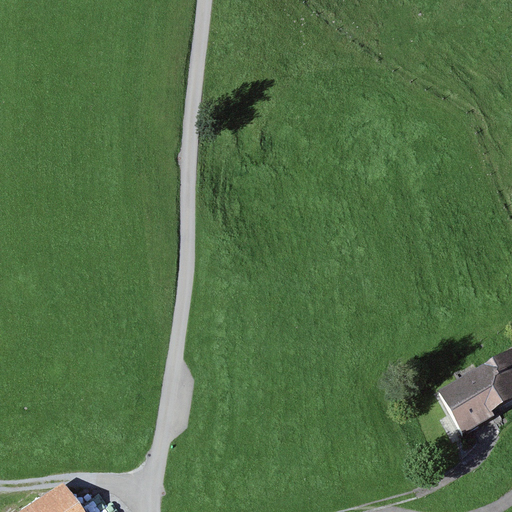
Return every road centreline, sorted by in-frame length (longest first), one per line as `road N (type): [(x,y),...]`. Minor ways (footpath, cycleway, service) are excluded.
road 1 (residential): [(205,0),(187,272),(152,486)]
road 2 (track): [(0,487),(85,479),(152,486)]
